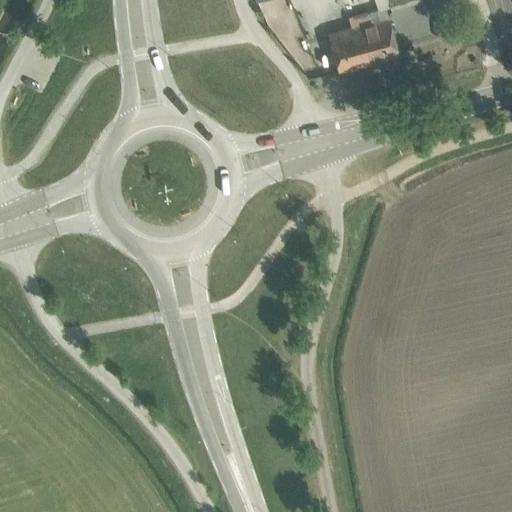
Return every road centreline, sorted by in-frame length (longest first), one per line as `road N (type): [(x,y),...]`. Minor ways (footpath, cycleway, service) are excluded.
road 1 (unclassified): [(335,511),(308,355),(338,234),(324,160)]
road 2 (unclassified): [(209,511),(177,455),(60,336),(15,240)]
road 3 (primary): [(151,257),(214,448),(248,503)]
road 4 (primary): [(248,503),(198,277),(204,249)]
road 5 (unclassified): [(316,131),(241,0)]
road 6 (primary): [(123,0),(132,122)]
